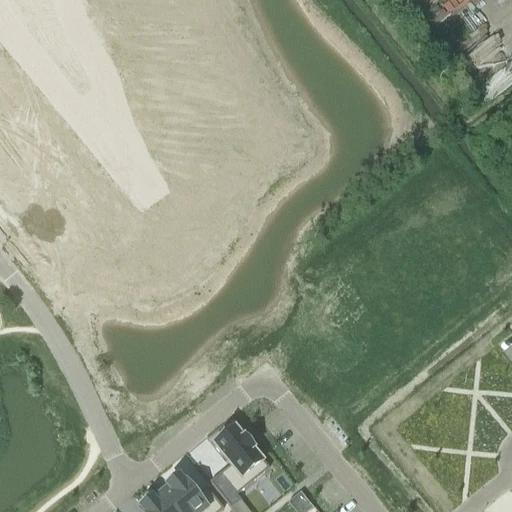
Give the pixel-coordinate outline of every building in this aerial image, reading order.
[(40,82),(31,90),(36,96),(45,88),(40,82)] [(45,88),(36,96),(41,102),(50,94),(45,88)] [(68,116),(58,124),(63,130),(72,122),(68,116)] [(72,122),(63,130),(68,136),(77,128),(72,122)] [(0,136),(0,153),(8,146),(0,136)] [(8,146),(0,153),(0,181),(22,163),(8,146)] [(22,163),(0,181),(0,201),(4,206),(36,180),(22,163)] [(7,211),(1,216),(12,229),(37,208),(45,217),(65,201),(57,190),(49,197),(36,180),(4,206),(7,211)] [(64,238),(40,257),(57,278),(78,261),(84,268),(97,257),(91,250),(98,244),(73,213),(55,227),(64,238)] [(192,285),(205,302),(228,285),(215,268),(192,285)] [(218,445),(213,449),(230,469),(219,478),(236,498),(269,472),(253,453),(254,453),(243,440),(235,431),(231,435),(228,431),(215,441),(218,445)] [(167,491),(160,497),(172,511),(222,511),(206,492),(196,500),(180,480),(179,481),(178,479),(177,481),(175,478),(166,485),(168,488),(166,489),(167,491)] [(300,495),(288,505),(293,511),(310,511),(312,510),(300,495)] [(152,501),(139,511),(140,511),(172,511),(160,497),(153,502),(152,501)]
